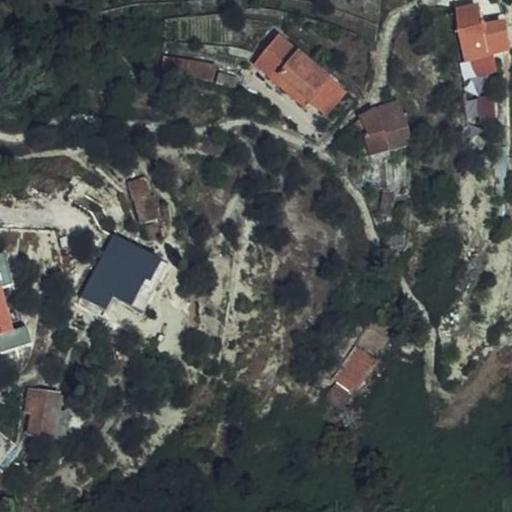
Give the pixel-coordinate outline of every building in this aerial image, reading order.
[(456,0),(457,3),(483,1),(485,20),(498,19),(496,0),(456,0)] [(486,36),(484,23),(484,20),(465,23),(468,42),(474,41),(487,38),(486,36)] [(511,37),(511,36),(493,39),(492,36),(486,36),(487,38),(474,41),(480,70),(511,62),(511,37)] [(337,94),(291,44),(263,70),(301,111),(311,102),(318,111),(337,94)] [(500,66),(480,70),(483,84),(502,80),(500,66)] [(327,120),(322,123),(329,130),(352,110),(337,94),(318,111),(327,120)] [(309,119),(313,115),(318,111),(311,102),(301,111),(309,119)] [(322,123),(327,120),(318,111),(313,115),(322,123)] [(402,117),(383,122),(386,133),(406,129),(402,117)] [(368,152),(373,159),(388,168),(413,160),(406,129),(386,133),(383,122),(362,135),(359,131),(358,132),(356,134),(363,145),(366,143),(371,151),(368,152)] [(351,138),(358,148),(363,145),(356,134),(351,138)] [(507,147),(499,149),(502,159),(509,158),(507,147)] [(366,153),(371,172),(388,168),(373,159),(368,152),(366,153)] [(511,164),(502,167),(507,193),(509,193),(511,192),(511,164)] [(160,193),(145,194),(148,214),(162,212),(160,193)] [(383,201),(376,225),(382,227),(388,202),(383,201)] [(148,214),(151,237),(153,240),(171,237),(168,211),(162,212),(148,214)] [(76,305),(88,235),(70,232),(59,302),(76,305)] [(130,288),(154,306),(173,282),(146,265),(130,288)] [(100,291),(143,321),(154,306),(130,288),(111,275),(100,291)] [(93,300),(121,320),(135,331),(143,321),(100,291),(93,300)] [(323,392),(344,407),(394,339),(373,324),(323,392)] [(50,362),(47,376),(60,378),(62,364),(50,362)] [(175,394),(191,390),(197,381),(198,379),(160,385),(161,394),(175,394)] [(162,404),(184,401),(191,390),(175,394),(161,394),(162,404)] [(6,449),(29,455),(36,429),(41,411),(0,400),(0,401),(0,428),(12,432),(6,449)] [(50,433),(36,429),(29,455),(44,459),(50,433)]
